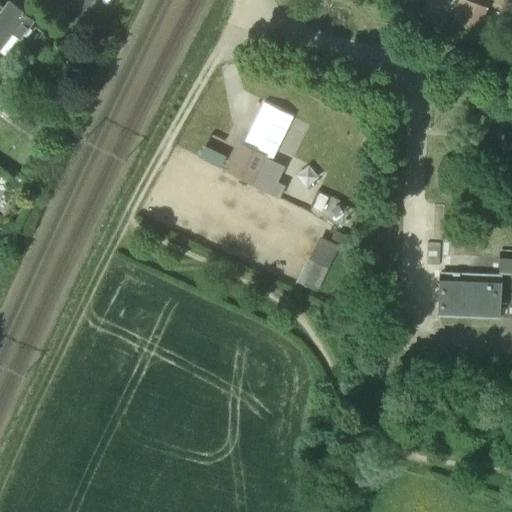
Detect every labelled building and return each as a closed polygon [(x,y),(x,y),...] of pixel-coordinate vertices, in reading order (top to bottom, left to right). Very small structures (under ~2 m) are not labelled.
[(60,0),(55,9),(81,27),(95,0),(60,0)] [(43,33),(32,24),(34,21),(10,2),(4,11),(0,8),(0,49),(1,49),(13,33),(21,39),(14,49),(25,57),(43,33)] [(480,33),(490,7),(478,3),(469,29),(480,33)] [(348,24),(345,38),(383,47),(386,33),(348,24)] [(52,89),(50,103),(63,105),(66,91),(52,89)] [(227,172),(252,184),(266,156),(242,144),(227,172)] [(228,157),(207,146),(201,158),(222,169),(228,157)] [(328,197),(320,193),(313,207),(321,211),(328,197)] [(332,240),(347,247),(351,239),(336,232),(332,240)] [(341,246),(328,240),(317,262),(331,269),(341,246)] [(439,244),(431,244),(426,243),(425,265),(438,266),(439,244)] [(511,273),(511,252),(499,252),(498,272),(511,273)] [(439,273),(438,317),(497,319),(498,275),(439,273)]
